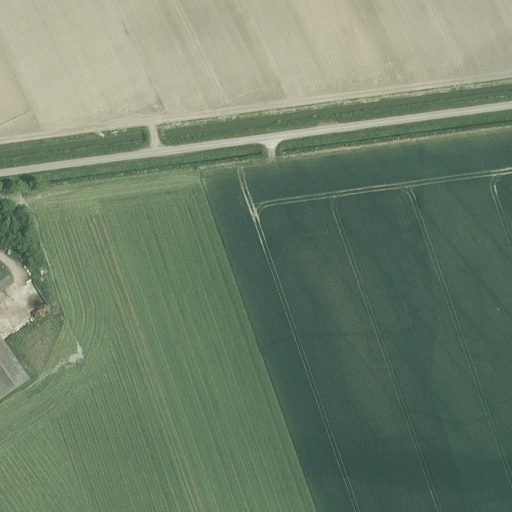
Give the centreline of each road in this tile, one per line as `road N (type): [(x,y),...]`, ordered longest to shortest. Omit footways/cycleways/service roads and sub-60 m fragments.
road 1 (unclassified): [(0,173),(511,105)]
road 2 (track): [(190,171),(0,204)]
